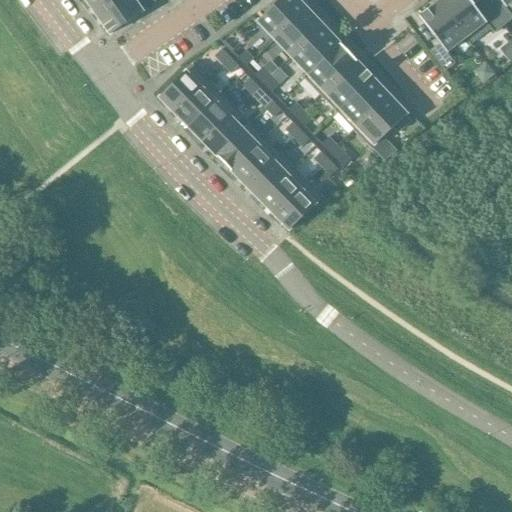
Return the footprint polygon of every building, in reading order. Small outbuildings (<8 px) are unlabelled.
[(119,0),(84,0),(96,17),(119,0)] [(146,9),(139,0),(119,0),(96,17),(109,35),(146,9)] [(273,40),(306,10),(297,0),(279,0),(278,1),(256,22),(273,40)] [(504,26),(488,6),(478,14),(467,0),(440,0),(438,2),(465,38),(484,23),(484,24),(484,23),(493,35),(504,26)] [(511,1),(511,0),(496,0),(488,6),(504,26),(511,19),(511,15),(505,7),(511,1)] [(465,38),(438,2),(419,17),(418,17),(439,45),(429,52),(445,72),(455,64),(446,53),(447,53),(446,52),(465,38)] [(290,58),(323,27),(306,10),(273,40),(290,58)] [(306,75),(339,44),(323,27),(290,58),(306,75)] [(323,93),(355,62),(339,44),(306,75),(323,93)] [(229,58),(221,50),(214,57),(222,65),(229,58)] [(244,51),(237,58),(245,67),(253,60),(244,51)] [(230,74),(237,67),(229,58),(222,65),(230,74)] [(339,110),(372,79),(355,62),(323,93),(339,110)] [(173,114),(207,81),(192,65),(158,98),(173,114)] [(261,68),(254,75),(262,84),(269,77),(261,68)] [(278,86),(269,77),(262,84),(270,93),(278,86)] [(250,95),(257,88),(249,79),(242,86),(250,95)] [(356,127),(388,97),(372,79),(339,110),(356,127)] [(187,128),(221,95),(207,81),(173,114),(187,128)] [(266,96),(257,88),(250,95),(259,103),(266,96)] [(201,143),(235,110),(221,95),(187,128),(201,143)] [(399,121),(406,115),(388,97),(356,127),(373,146),(387,133),(390,136),(402,125),(399,121)] [(273,118),(280,111),(272,103),(264,109),(273,118)] [(294,103),(287,110),(295,119),(303,112),(294,103)] [(216,157),(250,124),(235,110),(201,143),(216,157)] [(311,120),(303,112),(295,119),(304,127),(311,120)] [(300,132),(292,123),(284,130),(293,139),(300,132)] [(230,172),(264,139),(250,124),(216,157),(230,172)] [(308,141),(300,132),(293,139),(301,148),(308,141)] [(328,138),(320,145),(329,153),(336,146),(328,138)] [(244,186),(278,153),(264,139),(230,172),(244,186)] [(344,155),(336,146),(329,153),(337,162),(344,155)] [(259,201),(292,168),(278,153),(244,186),(259,201)] [(328,161),(320,153),(313,160),(321,168),(328,161)] [(336,170),(328,161),(321,168),(329,177),(336,170)] [(273,216),(307,182),(292,168),(259,201),(273,216)] [(322,198),(307,182),(273,216),(288,231),(322,198)]
